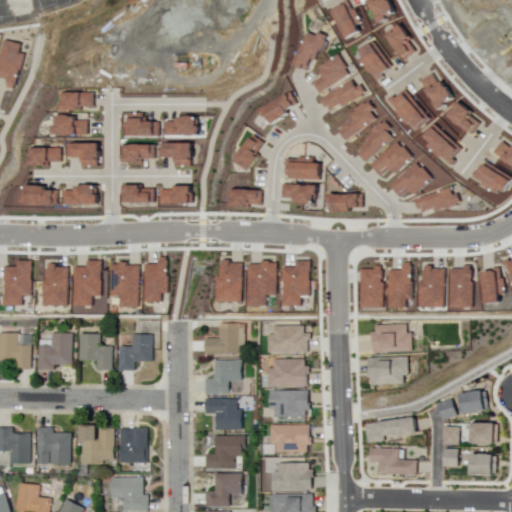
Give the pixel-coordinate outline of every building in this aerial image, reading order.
[(391,0),(401,15),(387,23),(373,0),(391,0)] [(354,3),(371,36),(354,46),(336,13),(354,3)] [(405,24),(425,52),(412,62),(392,34),(405,24)] [(315,35),(334,44),(314,75),(297,67),(315,35)] [(0,62),(5,39),(24,43),(22,52),(27,53),(20,86),(18,85),(17,88),(10,87),(11,83),(9,83),(10,79),(0,76),(0,62)] [(381,41),(401,71),(386,83),(365,53),(381,41)] [(345,59),(357,75),(326,97),(318,86),(330,77),(326,70),(345,59)] [(443,72),(463,100),(448,112),(429,82),(443,72)] [(359,82),(370,97),(334,118),(325,104),(359,82)] [(293,90),(259,110),(260,112),(262,112),(268,123),(270,121),(274,129),(277,127),(276,126),(288,118),(294,114),(292,111),(303,105),(301,103),(300,104),(293,92),(294,91),(293,90)] [(412,91),(437,120),(425,131),(400,101),(412,91)] [(66,92),(97,92),(97,106),(82,106),(82,109),(65,109),(65,102),(67,102),(67,99),(66,99),(66,92)] [(373,105),(386,122),(354,147),(343,132),(359,120),(357,117),(373,105)] [(467,105),(489,120),(478,134),(456,117),(467,105)] [(56,125),(56,134),(64,134),(64,133),(71,133),(71,134),(80,134),(91,134),(91,120),(79,121),(79,116),(71,116),(71,114),(70,114),(64,114),(64,115),(61,115),(61,118),(58,118),(58,125),(56,125)] [(180,127),(180,117),(187,117),(186,116),(188,116),(188,115),(196,115),(196,120),(199,120),(199,125),(203,125),(203,135),(195,135),(195,133),(188,134),(188,135),(179,135),(179,127),(180,127)] [(132,121),(132,117),(147,117),(147,122),(150,122),(150,120),(155,120),(155,121),(157,121),(158,135),(130,136),(130,127),(129,127),(129,121),(132,121)] [(389,124),(402,141),(377,166),(362,154),(376,142),(373,139),(389,124)] [(442,127),(467,147),(456,161),(431,139),(442,127)] [(256,135),(267,143),(261,151),(268,155),(266,158),(266,157),(265,158),(264,158),(253,172),(237,160),(256,135)] [(510,135),(511,136),(511,160),(500,153),(510,135)] [(167,142),(194,143),(194,150),(196,150),(196,157),(193,157),(193,161),(179,161),(179,157),(175,157),(175,158),(168,158),(168,154),(167,154),(167,142)] [(74,143),(101,143),(101,150),(102,150),(102,156),(99,156),(99,160),(85,160),(85,156),(82,156),(82,157),(74,157),(74,143)] [(127,145),(134,144),(134,143),(141,143),(141,144),(154,144),(154,154),(145,154),(145,158),(142,159),(142,162),(126,162),(125,154),(128,154),(128,152),(127,152),(127,145)] [(405,144),(421,163),(404,179),(397,172),(387,183),(376,169),(405,144)] [(64,148),(51,148),(51,147),(33,147),(34,155),(35,155),(35,158),(32,158),(32,165),(49,165),(49,162),(64,162),(64,148)] [(288,159),(300,159),(300,157),(309,157),(309,156),(312,156),(312,157),(316,158),(316,163),(323,163),(323,180),(290,179),(291,165),(288,165),(288,159)] [(490,162),(511,175),(511,193),(481,174),(490,162)] [(424,165),(440,182),(423,198),(415,191),(406,200),(396,189),(424,165)] [(285,184),(296,185),(296,183),(305,184),(305,186),(312,186),(312,185),(320,185),(320,194),(316,194),(316,201),(317,201),(317,204),(305,204),(305,203),(302,203),(302,202),(297,202),(297,198),(285,198),(285,184)] [(66,190),(66,205),(73,205),(73,204),(85,204),(85,202),(93,202),(93,204),(101,204),(101,194),(96,194),(96,191),(93,191),(93,188),(95,188),(95,184),(92,184),(85,184),(85,186),(78,186),(78,195),(77,195),(77,197),(75,197),(75,190),(66,190)] [(126,185),(142,184),(142,189),(144,189),(145,192),(154,192),(154,202),(127,203),(127,195),(129,195),(129,192),(126,192),(126,185)] [(28,194),(26,194),(26,205),(34,205),(34,203),(47,203),(47,205),(56,205),(56,203),(57,203),(57,199),(56,199),(56,198),(55,198),(55,196),(56,196),(56,194),(57,194),(57,191),(56,191),(56,190),(49,190),(49,194),(48,194),(48,186),(42,186),(42,185),(30,185),(30,190),(28,190),(28,194)] [(177,186),(177,190),(161,190),(162,204),(192,204),(192,195),(191,195),(191,193),(194,193),(194,186),(177,186)] [(236,189),(243,189),(243,188),(250,188),(250,190),(262,190),(262,191),(265,191),(264,205),(252,205),(252,208),(234,208),(234,206),(233,206),(233,198),(232,198),(233,189),(236,189)] [(458,189),(465,209),(426,220),(421,203),(458,189)] [(331,194),(332,203),(333,203),(333,209),(336,209),(336,213),(348,212),(348,211),(354,211),(354,208),(362,207),(362,206),(363,206),(363,203),(362,203),(362,202),(361,202),(361,199),(362,199),(362,198),(363,198),(363,195),(362,195),(362,194),(353,194),(340,195),(340,194),(331,194)] [(147,264),(160,264),(160,260),(162,260),(162,257),(169,257),(169,260),(171,260),(170,276),(172,276),(171,294),(165,294),(165,303),(147,302),(147,264)] [(225,259),(232,259),(232,263),(245,263),(246,302),(219,303),(219,277),(223,276),(223,265),(225,264),(225,259)] [(5,266),(19,266),(19,260),(34,260),(34,271),(32,271),(32,280),(34,280),(33,297),(25,296),(24,306),(5,306),(5,295),(7,295),(7,281),(5,281),(5,266)] [(285,267),(298,267),(298,261),(314,260),(314,272),(312,272),(312,281),(314,281),(314,297),(305,297),(305,306),(285,306),(285,295),(287,295),(287,281),(285,281),(285,267)] [(75,267),(88,267),(88,261),(104,261),(104,272),(102,272),(102,280),(104,281),(104,296),(95,296),(95,307),(75,307),(75,294),(77,294),(77,281),(75,281),(75,267)] [(250,264),(263,264),(263,261),(272,261),(272,263),(280,263),(280,296),(270,296),(270,306),(250,306),(250,264)] [(113,264),(121,264),(121,262),(129,262),(129,265),(142,265),(142,308),(122,307),(122,297),(112,297),(113,264)] [(50,264),(57,264),(57,267),(70,267),(70,306),(44,307),(44,279),(48,279),(48,269),(50,269),(50,264)] [(408,265),(409,273),(395,272),(395,310),(417,310),(417,264),(408,265)] [(362,269),(376,269),(376,266),(382,266),(383,271),(385,271),(385,279),(382,279),(382,282),(385,282),(385,308),(362,309),(362,269)] [(432,270),(452,271),(453,309),(428,309),(427,283),(432,283),(432,270)] [(487,275),(509,271),(511,286),(511,301),(492,306),(487,275)] [(459,272),(481,272),(484,311),(459,310),(459,272)] [(309,322),(277,323),(277,330),(272,330),(272,348),(310,347),(309,322)] [(412,322),(379,322),(379,347),(412,346),(412,322)] [(222,325),(247,325),(247,348),(242,348),(242,356),(228,356),(228,352),(208,353),(208,340),(222,340),(222,325)] [(18,362),(0,362),(1,335),(21,335),(21,347),(34,347),(34,371),(18,371),(18,362)] [(55,335),(75,335),(75,367),(57,367),(57,372),(41,372),(41,347),(55,347),(55,335)] [(103,336),(103,348),(116,348),(115,372),(100,372),(100,362),(82,362),(83,336),(103,336)] [(156,337),(156,363),(138,363),(138,373),(122,373),(122,348),(135,348),(135,336),(156,337)] [(409,357),(372,355),(372,373),(380,373),(380,384),(407,385),(409,357)] [(278,356),(278,365),(273,365),(273,379),(315,379),(315,363),(308,363),(308,356),(278,356)] [(218,362),(244,362),(244,382),(232,382),(232,396),(208,396),(208,380),(218,380),(218,362)] [(459,391),(464,412),(491,406),(486,385),(459,391)] [(273,386),(272,404),(280,404),(280,412),(313,412),(313,387),(273,386)] [(441,402),(446,419),(459,415),(454,398),(441,402)] [(209,400),(240,400),(240,411),(244,411),(244,431),(219,431),(219,417),(209,417),(209,400)] [(372,421),(372,436),(391,436),(390,429),(420,429),(420,413),(385,414),(385,421),(372,421)] [(473,419),(473,440),(500,440),(500,419),(473,419)] [(274,422),(274,441),(282,441),(282,449),(312,449),(312,422),(274,422)] [(463,424),(463,442),(446,442),(446,424),(463,424)] [(85,466),(85,443),(81,443),(81,427),(98,427),(98,442),(103,442),(103,430),(117,430),(116,462),(105,462),(105,467),(85,466)] [(0,429),(16,429),(16,434),(33,435),(33,466),(12,466),(12,453),(0,453),(0,429)] [(56,429),(56,434),(74,435),(74,466),(40,466),(40,429),(56,429)] [(122,465),(122,430),(150,430),(150,465),(122,465)] [(218,438),(248,437),(248,448),(245,448),(245,458),(238,458),(238,471),(209,471),(208,456),(218,456),(218,438)] [(374,444),(374,459),(384,459),(384,472),(421,472),(421,444),(374,444)] [(464,449),(447,448),(447,465),(463,466),(464,449)] [(471,450),(470,472),(499,472),(500,451),(471,450)] [(282,459),(313,458),(313,484),(279,485),(278,469),(282,469),(282,459)] [(218,475),(245,475),(245,496),(232,495),(232,509),(208,509),(208,493),(218,493),(218,475)] [(146,479),(146,497),(151,497),(151,511),(126,511),(126,500),(114,500),(113,479),(146,479)] [(43,487),(41,499),(54,501),(52,511),(19,511),(21,485),(43,487)] [(276,491),(276,506),(283,506),(283,511),(313,511),(313,491),(276,491)] [(0,511),(0,497),(7,495),(12,511),(0,511)] [(69,501),(87,510),(85,511),(63,511),(68,503),(69,501)]
